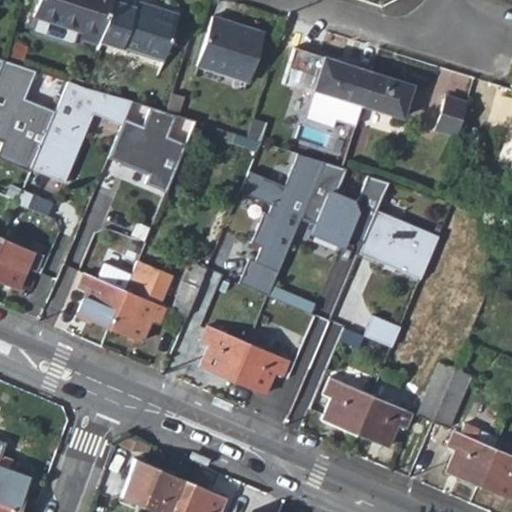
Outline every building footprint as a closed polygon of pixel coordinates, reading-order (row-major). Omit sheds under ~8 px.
[(82,27),(102,34),(112,0),(38,0),(34,15),(36,15),(32,29),(72,43),(77,29),(81,30),(82,27)] [(134,0),(134,3),(123,0),(112,0),(102,34),(99,42),(122,49),(124,43),(167,55),(180,14),(149,5),(150,2),(144,0),(134,0)] [(212,18),(196,66),(246,83),(262,33),(212,18)] [(102,34),(82,27),(81,30),(78,36),(99,43),(99,42),(102,34)] [(312,89),(361,104),(371,73),(292,49),(281,86),(310,95),(312,89)] [(30,166),(55,107),(24,95),(36,68),(3,57),(0,64),(0,138),(1,139),(0,141),(0,156),(28,169),(30,166)] [(410,84),(371,73),(361,104),(400,117),(410,84)] [(92,110),(120,122),(123,115),(130,97),(68,77),(66,81),(55,107),(30,166),(63,179),(92,110)] [(434,129),(454,136),(464,102),(443,96),(434,129)] [(120,122),(106,154),(147,171),(143,181),(166,190),(187,141),(168,134),(177,112),(150,104),(141,123),(123,115),(120,122)] [(192,128),(255,149),(259,139),(196,119),(192,128)] [(392,266),(417,276),(434,234),(373,208),(385,181),(368,175),(359,198),(355,199),(337,193),(347,167),(323,161),(297,151),(283,184),(255,172),(247,193),(274,205),(270,214),(263,211),(250,241),(260,245),(254,259),(248,257),(238,282),(310,312),(314,302),(271,284),(300,215),(314,221),(310,231),(341,244),(345,234),(360,240),(355,251),(381,262),(380,265),(391,269),(392,266)] [(247,193),(255,172),(247,169),(238,190),(247,193)] [(31,191),(21,187),(15,200),(25,204),(31,191)] [(51,200),(31,191),(25,204),(45,213),(51,200)] [(41,254),(0,236),(0,282),(16,289),(26,268),(34,270),(41,254)] [(172,274),(137,259),(135,264),(130,273),(123,288),(107,328),(140,342),(149,322),(157,325),(165,306),(159,304),(172,274)] [(170,307),(185,315),(201,276),(205,267),(193,261),(189,269),(187,269),(170,307)] [(96,277),(123,288),(130,273),(102,262),(96,277)] [(73,313),(107,328),(123,288),(96,277),(82,272),(74,287),(82,292),(73,313)] [(361,333),(389,345),(397,326),(369,314),(361,333)] [(198,366),(231,380),(247,341),(205,324),(198,341),(206,344),(198,366)] [(288,359),(247,341),(231,380),(263,393),(272,373),(280,376),(288,359)] [(414,413),(430,420),(452,367),(436,360),(414,413)] [(468,374),(452,367),(430,420),(446,427),(468,374)] [(320,417),(352,430),(368,393),(327,376),(320,393),(328,397),(320,417)] [(410,411),(368,393),(352,430),(385,444),(393,427),(402,429),(410,411)] [(233,406),(215,398),(212,404),(231,412),(233,406)] [(442,470),(474,483),(490,445),(451,429),(443,445),(451,449),(442,470)] [(511,442),(494,435),(490,445),(474,483),(508,496),(511,486),(511,442)] [(0,446),(0,503),(16,509),(28,476),(7,469),(10,461),(1,458),(4,448),(0,446)] [(118,496),(155,511),(177,511),(190,483),(134,459),(118,496)] [(216,511),(222,497),(190,483),(177,511),(216,511)] [(0,511),(14,511),(16,509),(0,503),(0,511)]
